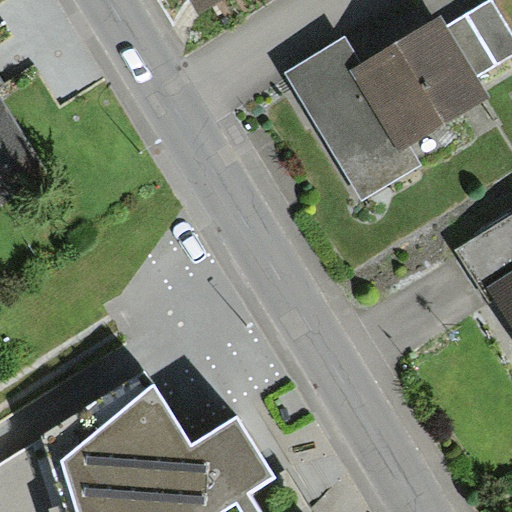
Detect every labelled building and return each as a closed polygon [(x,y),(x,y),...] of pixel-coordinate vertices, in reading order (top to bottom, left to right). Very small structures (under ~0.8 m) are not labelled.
[(182,0),(193,18),(222,0),(182,0)] [(352,40),(291,77),(348,171),(473,95),(436,34),(372,73),(352,40)] [(0,198),(43,172),(0,103),(0,198)] [(511,218),(446,259),(511,368),(511,218)] [(194,454),(152,396),(70,455),(79,511),(246,511),(232,492),(264,470),(232,426),(194,454)]
